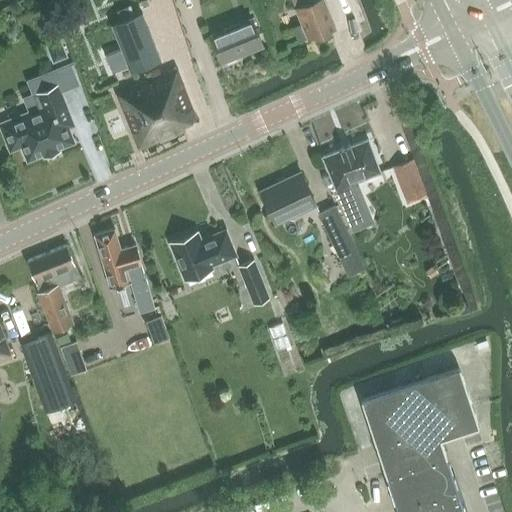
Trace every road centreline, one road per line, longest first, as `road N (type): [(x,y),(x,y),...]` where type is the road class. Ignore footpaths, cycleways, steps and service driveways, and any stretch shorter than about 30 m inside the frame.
road 1 (tertiary): [(0,250),(357,76)]
road 2 (secondary): [(457,38),(511,152)]
